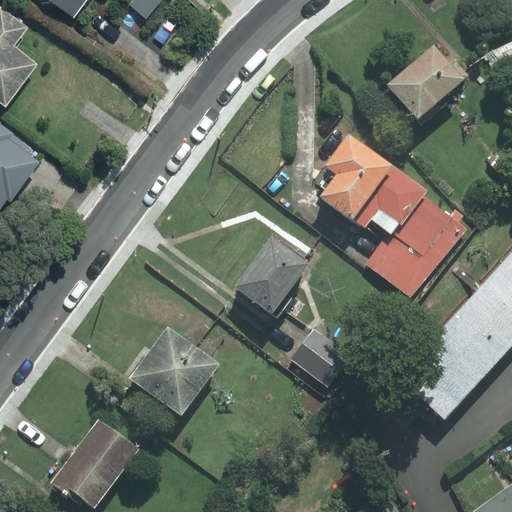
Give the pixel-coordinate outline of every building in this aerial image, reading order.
[(92,0),(67,0),(84,12),(92,0)] [(36,22),(6,2),(0,10),(0,89),(16,100),(47,56),(23,40),(36,22)] [(463,82),(448,64),(445,67),(430,50),(374,99),(405,134),(463,82)] [(0,194),(16,205),(50,154),(16,132),(20,127),(0,113),(0,194)] [(380,239),(361,262),(406,303),(470,228),(453,213),(447,221),(387,170),(344,138),(320,170),(331,178),(315,200),(346,224),(360,234),(366,227),(380,239)] [(511,163),(498,149),(481,166),(496,180),(511,163)] [(258,330),(262,324),(268,328),(280,313),(293,323),(308,304),(296,294),(305,283),(299,278),(304,273),(297,267),(301,263),(284,250),(276,260),(260,247),(219,299),(258,330)] [(511,255),(387,389),(431,431),(511,344),(511,255)] [(228,366),(172,324),(135,374),(191,415),(228,366)] [(313,331),(292,356),(287,352),(294,344),(282,335),(268,351),(298,377),(327,343),(313,331)] [(90,511),(94,511),(148,444),(109,414),(54,484),(90,511)] [(511,511),(511,485),(475,511),(511,511)]
